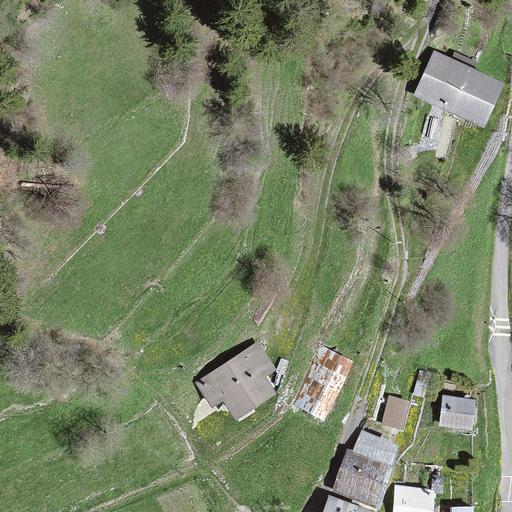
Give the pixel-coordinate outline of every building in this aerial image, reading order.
[(502,84),(437,55),(417,99),(482,128),(502,84)] [(248,342),(185,379),(202,407),(211,402),(222,422),(266,397),(254,377),(265,371),(248,342)] [(345,361),(309,345),(283,407),(319,422),(345,361)] [(465,399),(433,396),(430,431),(461,434),(465,399)] [(400,402),(380,397),(373,424),(393,429),(400,402)] [(400,444),(361,432),(354,455),(349,454),(336,494),(380,508),(400,444)] [(431,511),(433,491),(399,488),(396,511),(431,511)] [(366,511),(331,498),(324,511),(366,511)]
